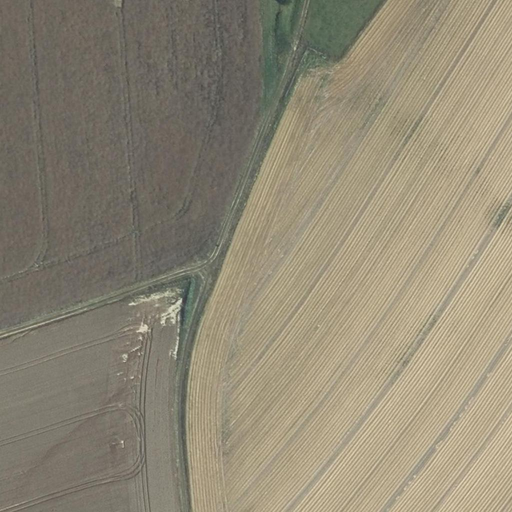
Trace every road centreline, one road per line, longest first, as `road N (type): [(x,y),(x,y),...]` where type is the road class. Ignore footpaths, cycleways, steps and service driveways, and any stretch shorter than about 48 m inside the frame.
road 1 (track): [(190,511),(174,373),(302,0)]
road 2 (track): [(0,328),(215,259)]
